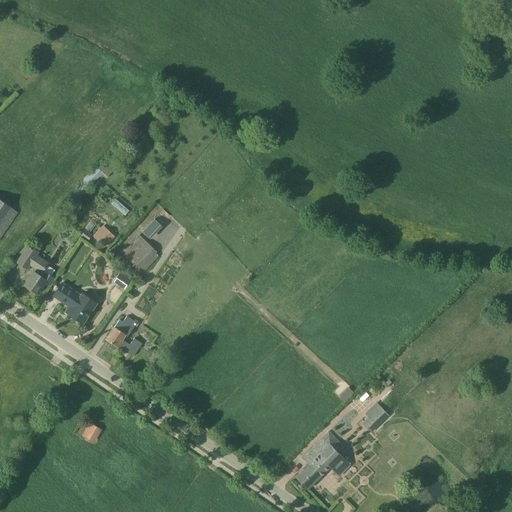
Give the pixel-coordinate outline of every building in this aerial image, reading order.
[(102,172),(107,176),(112,171),(103,162),(98,168),(102,172)] [(95,166),(71,192),(78,198),(102,172),(95,166)] [(114,198),(110,203),(124,215),(128,210),(114,198)] [(0,238),(18,212),(0,199),(0,238)] [(147,239),(160,226),(153,219),(139,231),(147,239)] [(103,225),(92,236),(103,248),(114,237),(103,225)] [(92,235),(85,230),(81,236),(87,241),(92,235)] [(158,256),(147,245),(142,241),(144,239),(138,235),(136,237),(138,240),(120,260),(127,266),(139,277),(158,256)] [(55,270),(47,265),(48,264),(36,256),(38,252),(29,246),(17,262),(27,269),(30,265),(36,269),(25,286),(37,294),(44,283),(48,285),(53,278),(51,276),(55,270)] [(131,281),(120,273),(114,282),(125,290),(131,281)] [(97,303),(82,294),(81,296),(62,283),(53,296),(70,307),(66,313),(83,324),(97,303)] [(124,341),(137,323),(127,317),(123,322),(119,320),(106,340),(119,349),(120,348),(133,357),(142,344),(134,338),(130,345),(124,341)] [(346,387),(338,395),(343,400),(351,392),(346,387)] [(387,414),(379,406),(367,418),(362,423),(370,431),(387,414)] [(99,429),(90,424),(83,436),(92,441),(99,429)] [(336,450),(341,445),(328,432),(300,461),(306,468),(296,478),(307,489),(330,467),(338,476),(350,465),(336,450)] [(478,469),(472,463),(465,470),(471,476),(478,469)]
